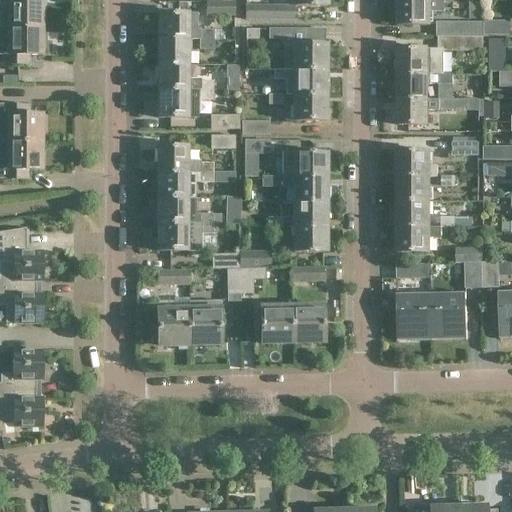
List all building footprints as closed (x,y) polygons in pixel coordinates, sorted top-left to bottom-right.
[(0,0),(0,1),(3,1),(3,11),(0,12),(0,28),(7,28),(42,28),(42,0),(28,0),(27,0),(0,0)] [(233,16),(233,0),(204,0),(204,16),(233,16)] [(396,0),(397,25),(430,25),(430,10),(444,10),(443,0),(396,0)] [(245,6),(245,20),(296,20),(297,7),(295,7),(269,7),(245,6)] [(158,14),(158,40),(187,40),(197,40),(213,40),(213,30),(200,30),(200,29),(197,29),(197,14),(158,14)] [(483,34),(510,35),(510,20),(484,20),(483,34)] [(438,37),(443,37),(483,38),(483,34),(483,24),(438,23),(438,37)] [(0,55),(3,55),(2,65),(28,65),(28,56),(42,56),(42,28),(7,28),(0,28),(0,55)] [(257,38),(257,29),(245,29),(245,38),(257,38)] [(303,29),(269,29),(269,38),(281,38),(281,45),(284,45),(284,70),(293,70),(327,71),(327,45),(303,45),(303,29)] [(443,49),(398,49),(398,75),(443,75),(443,51),(483,51),(483,38),(443,37),(443,49)] [(158,40),(158,66),(187,66),(187,40),(158,40)] [(213,50),(213,40),(197,40),(197,50),(213,50)] [(198,82),(198,80),(187,80),(187,66),(158,66),(158,92),(212,92),(212,82),(198,82)] [(238,66),(226,66),(226,75),(238,75),(238,66)] [(268,70),(268,80),(281,80),(281,70),(268,70)] [(293,70),(293,81),(293,96),(326,96),(327,71),(293,70)] [(398,75),(398,100),(427,100),(427,86),(429,86),(429,84),(464,84),(464,76),(452,76),(452,75),(443,75),(427,75),(398,75)] [(158,118),(187,118),(198,118),(198,104),(203,104),(203,102),(212,102),(212,92),(158,92),(158,118)] [(268,95),(268,105),(281,105),(281,96),(268,95)] [(293,96),(293,121),(326,122),(326,96),(293,96)] [(398,100),(398,125),(427,125),(427,113),(429,113),(429,100),(427,100),(398,100)] [(438,110),(465,110),(465,100),(438,100),(438,110)] [(2,106),(0,105),(0,142),(2,143),(7,143),(42,143),(42,115),(28,115),(28,106),(2,106)] [(209,129),(237,129),(237,115),(209,115),(209,129)] [(240,135),(268,135),(268,121),(240,121),(240,135)] [(209,149),(234,149),(234,135),(209,135),(209,149)] [(476,139),(452,139),(452,156),(478,156),(478,143),(476,143),(476,139)] [(243,154),(268,154),(268,140),(243,140),(243,154)] [(2,143),(0,142),(0,179),(28,180),(28,171),(41,171),(42,143),(7,143),(2,143)] [(483,160),(511,159),(511,146),(483,146),(483,160)] [(187,162),(187,147),(158,147),(158,173),(212,173),(212,163),(199,163),(199,162),(187,162)] [(397,151),(397,177),(430,177),(437,177),(437,167),(430,167),(430,151),(397,151)] [(282,152),(282,178),(326,178),(326,153),(282,152)] [(511,163),(487,163),(487,177),(511,176),(511,163)] [(194,183),(211,183),(212,173),(158,173),(157,199),(187,199),(194,199),(194,183)] [(397,177),(396,202),(430,202),(430,177),(397,177)] [(441,187),(455,188),(455,177),(441,177),(441,187)] [(326,178),(282,178),(267,178),(267,188),(294,188),(294,203),(326,203),(326,178)] [(157,199),(157,225),(187,225),(197,225),(197,215),(195,215),(195,199),(194,199),(187,199),(157,199)] [(430,202),(396,202),(396,227),(429,227),(430,202)] [(326,228),(326,203),(294,203),(294,228),(326,228)] [(211,215),(197,215),(197,225),(211,225),(219,225),(220,225),(220,215),(211,215)] [(267,228),(281,228),(281,217),(267,217),(267,228)] [(441,227),(455,227),(455,217),(441,217),(441,227)] [(157,225),(157,251),(186,251),(200,251),(200,235),(211,235),(211,232),(219,232),(219,225),(211,225),(197,225),(187,225),(157,225)] [(396,227),(396,253),(429,253),(429,239),(441,239),(441,227),(429,227),(396,227)] [(294,228),(293,253),(326,253),(326,228),(294,228)] [(35,281),(42,281),(42,253),(26,253),(26,229),(0,232),(0,280),(35,281)] [(482,263),(482,248),(456,249),(456,263),(464,263),(481,263),(482,263)] [(240,267),(270,267),(269,252),(239,252),(240,267)] [(211,269),(237,268),(237,254),(210,255),(211,269)] [(482,288),(499,288),(499,276),(498,263),(498,262),(482,263),(481,263),(482,288)] [(464,263),(465,289),(482,288),(481,263),(464,263)] [(511,263),(498,263),(499,276),(508,276),(511,272),(511,263)] [(431,278),(431,264),(396,265),(397,279),(431,278)] [(263,280),(263,269),(238,270),(239,295),(251,294),(251,280),(263,280)] [(291,281),(323,281),(322,269),(291,269),(291,281)] [(225,270),(226,295),(239,295),(238,270),(225,270)] [(189,284),(189,272),(157,272),(157,285),(189,284)] [(0,306),(5,306),(5,324),(42,324),(42,295),(35,295),(35,281),(0,280),(0,306)] [(511,292),(499,293),(500,339),(511,338),(511,292)] [(467,340),(466,293),(432,294),(433,341),(467,340)] [(397,295),(398,342),(433,341),(432,294),(397,295)] [(189,302),(190,309),(189,309),(189,345),(216,345),(216,334),(221,334),(220,301),(189,302)] [(187,346),(189,345),(189,309),(174,310),(173,302),(158,302),(158,310),(157,310),(158,335),(162,335),(163,346),(177,346),(178,350),(186,350),(187,346)] [(324,332),(323,306),(292,307),(292,343),(319,343),(319,333),(324,332)] [(266,334),(266,344),(292,343),(292,307),(260,308),(261,334),(266,334)] [(0,399),(35,399),(35,380),(42,380),(42,352),(13,352),(13,374),(0,374),(0,399)] [(42,427),(42,399),(35,399),(0,399),(0,427),(4,426),(3,425),(13,423),(13,427),(42,427)]
